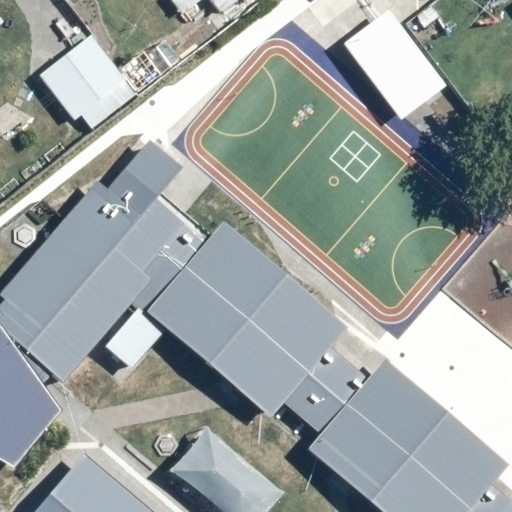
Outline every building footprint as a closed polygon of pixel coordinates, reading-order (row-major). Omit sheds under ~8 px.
[(240,0),(170,0),(181,14),(199,0),(210,0),(221,14),(240,0)] [(447,90),(386,8),(343,41),(404,122),(447,90)] [(39,73),(76,124),(84,119),(93,131),(137,99),(90,35),(39,73)] [(209,167),(132,105),(0,269),(0,278),(72,336),(209,167)] [(350,277),(223,175),(143,274),(271,376),(350,277)] [(54,357),(0,313),(0,417),(3,420),(54,357)] [(499,414),(380,319),(309,406),(429,502),(499,414)] [(207,511),(69,401),(0,487),(0,496),(19,511),(207,511)] [(267,511),(280,499),(205,431),(172,468),(220,511),(267,511)] [(508,511),(511,507),(511,452),(489,434),(438,497),(456,511),(508,511)]
